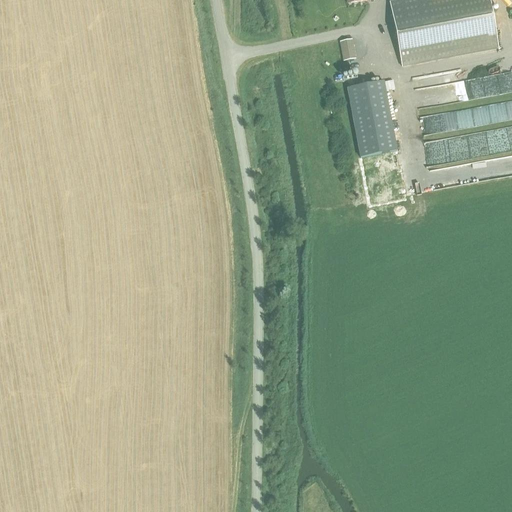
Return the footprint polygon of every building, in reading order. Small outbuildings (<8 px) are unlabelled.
[(409,0),(389,4),(401,68),(497,50),(488,0),(409,0)] [(339,43),(343,62),(355,60),(352,41),(339,43)] [(383,84),(383,82),(347,89),(360,159),(396,152),(385,92),(384,86),(383,84)] [(392,82),(383,84),(384,86),(385,92),(394,91),(392,82)] [(259,169),(253,170),(255,180),(261,179),(259,169)]
